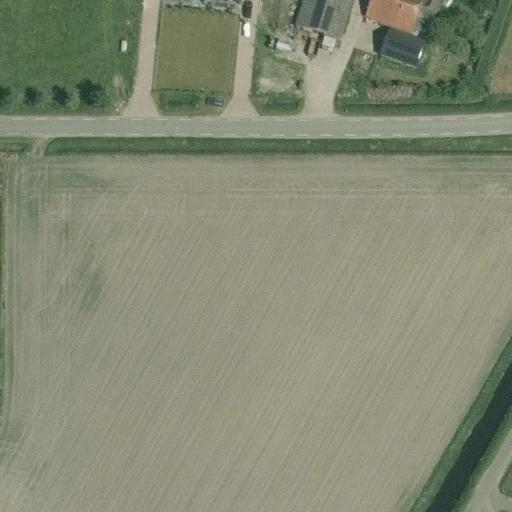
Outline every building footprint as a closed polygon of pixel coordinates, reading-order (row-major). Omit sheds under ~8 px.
[(168,0),(168,6),(180,10),(187,9),(187,5),(202,6),(201,11),(218,17),(238,14),(239,0),(168,0)] [(340,45),(353,0),(303,0),(294,30),(340,45)] [(373,0),(366,21),(409,37),(419,11),(434,17),(440,0),(373,0)] [(380,59),(415,72),(424,49),(389,35),(380,59)] [(332,53),(335,44),(323,40),(321,49),(332,53)]
